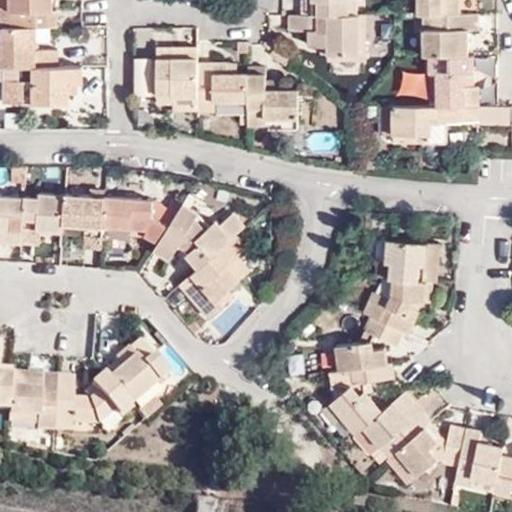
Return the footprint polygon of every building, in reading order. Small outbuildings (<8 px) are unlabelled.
[(5,13),(4,28),(39,28),(54,28),(53,3),(41,3),(40,0),(13,0),(12,13),(5,13)] [(300,0),(301,13),(356,13),(355,0),(300,0)] [(418,0),(419,12),(424,12),(462,12),(461,0),(418,0)] [(424,12),(424,50),(431,50),(463,50),(463,30),(471,31),(481,31),(481,11),(462,12),(424,12)] [(356,13),(301,13),(286,13),(286,32),(307,31),(307,47),(326,46),(326,57),(366,56),(366,25),(359,25),(359,13),(356,13)] [(40,51),(39,28),(4,28),(1,28),(2,51),(0,51),(0,67),(39,67),(60,67),(60,51),(40,51)] [(463,30),(463,50),(471,50),(471,31),(463,30)] [(197,98),(197,66),(197,60),(171,61),(171,49),(153,49),(152,106),(172,107),(172,98),(197,98)] [(171,61),(197,60),(196,49),(171,49),(171,61)] [(439,103),(477,103),(483,103),(484,86),(469,85),(469,73),(476,73),(476,50),(471,50),(463,50),(431,50),(431,71),(440,71),(439,103)] [(197,66),(197,98),(197,115),(216,115),(217,106),(246,107),(246,78),(229,77),(229,67),(197,66)] [(87,83),(86,67),(60,67),(39,67),(38,81),(22,81),(22,103),(75,105),(75,83),(87,83)] [(264,69),(247,69),(246,78),(246,107),(246,123),(264,124),(265,113),(299,114),(301,88),(265,87),(264,69)] [(7,81),(8,103),(22,103),(22,81),(7,81)] [(172,115),(197,115),(197,98),(172,98),(172,107),(172,115)] [(477,119),(477,103),(439,103),(393,103),(392,132),(429,133),(429,142),(447,142),(448,120),(477,119)] [(265,113),(264,124),(299,126),(299,114),(265,113)] [(392,132),(392,142),(429,142),(429,133),(392,132)] [(71,223),(72,194),(49,192),(49,197),(28,196),(25,244),(48,246),(50,228),(71,230),(71,223)] [(71,223),(90,224),(108,225),(110,197),(110,194),(72,192),(72,194),(71,223)] [(0,242),(25,244),(28,196),(0,195),(0,242)] [(149,238),(160,245),(182,214),(164,201),(110,197),(108,225),(153,228),(149,238)] [(206,214),(190,201),(182,214),(160,245),(156,251),(172,261),(192,233),(203,241),(190,258),(199,268),(228,243),(240,232),(233,225),(227,229),(220,223),(214,230),(203,221),(206,214)] [(90,232),(90,224),(71,223),(71,230),(90,232)] [(90,232),(89,247),(106,248),(108,225),(90,224),(90,232)] [(439,280),(442,280),(444,262),(430,261),(431,242),(393,239),(392,259),(400,260),(398,277),(404,278),(424,279),(439,280)] [(444,262),(445,243),(431,242),(430,261),(444,262)] [(254,271),(228,243),(199,268),(181,284),(215,322),(230,308),(224,301),(254,271)] [(404,278),(398,277),(394,277),(393,293),(402,294),(404,278)] [(393,293),(384,292),(376,312),(382,315),(399,324),(409,330),(413,331),(423,311),(417,305),(421,298),(424,279),(404,278),(402,294),(393,293)] [(435,301),(439,280),(424,279),(421,298),(435,301)] [(348,369),(360,367),(394,360),(393,349),(379,347),(386,336),(392,339),(399,324),(382,315),(364,341),(345,345),(348,369)] [(401,343),(409,330),(399,324),(392,339),(401,343)] [(156,354),(143,339),(132,348),(145,365),(156,354)] [(130,370),(115,382),(137,406),(173,373),(156,354),(145,365),(132,348),(121,357),(124,362),(130,370)] [(341,397),(366,426),(371,422),(388,407),(376,392),(374,381),(403,375),(401,359),(394,360),(360,367),(348,369),(340,371),(343,386),(357,383),(358,383),(341,397)] [(130,370),(124,362),(109,375),(115,382),(130,370)] [(0,410),(12,413),(13,374),(0,373),(0,410)] [(40,418),(39,427),(39,431),(56,433),(57,421),(61,378),(13,374),(12,413),(40,418)] [(124,419),(137,406),(115,382),(109,375),(97,386),(103,395),(93,403),(75,401),(77,379),(61,378),(57,421),(72,422),(102,426),(117,413),(124,419)] [(403,445),(433,419),(436,417),(412,387),(388,407),(371,422),(393,453),(403,445)] [(333,404),(357,433),(366,426),(341,397),(333,404)] [(39,427),(40,418),(12,413),(11,425),(39,427)] [(403,445),(425,472),(444,455),(451,456),(454,441),(433,419),(403,445)] [(72,422),(57,421),(56,433),(72,435),(72,422)] [(451,456),(466,458),(472,423),(458,421),(454,441),(451,456)] [(482,470),(503,472),(507,450),(509,437),(489,434),(490,426),(472,423),(466,458),(463,475),(480,478),(482,470)] [(425,472),(403,445),(393,453),(390,456),(413,481),(425,472)] [(511,451),(507,450),(503,472),(500,487),(511,488),(511,451)] [(376,502),(362,497),(359,505),(373,511),(376,502)]
